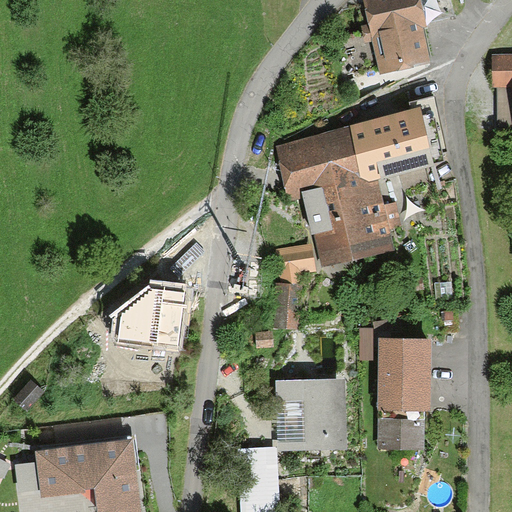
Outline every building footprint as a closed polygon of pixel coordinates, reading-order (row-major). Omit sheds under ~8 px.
[(365,0),(383,76),(429,65),(413,0),(365,0)] [(511,54),(496,55),(498,126),(511,125),(511,54)] [(412,115),(280,146),(292,198),(306,194),(323,264),(390,248),(373,178),(450,160),(435,96),(409,102),(412,115)] [(275,329),(296,329),(298,272),(311,272),(311,261),(277,260),(275,329)] [(116,343),(181,350),(186,300),(188,284),(151,280),(150,290),(120,313),(116,343)] [(273,348),(272,333),(256,334),(257,349),(273,348)] [(377,449),(421,450),(424,341),(380,340),(377,449)] [(342,374),(279,377),(282,441),(345,438),(342,374)] [(142,511),(134,441),(39,453),(44,495),(101,488),(103,511),(142,511)] [(267,457),(242,457),(242,481),(267,482),(267,457)]
